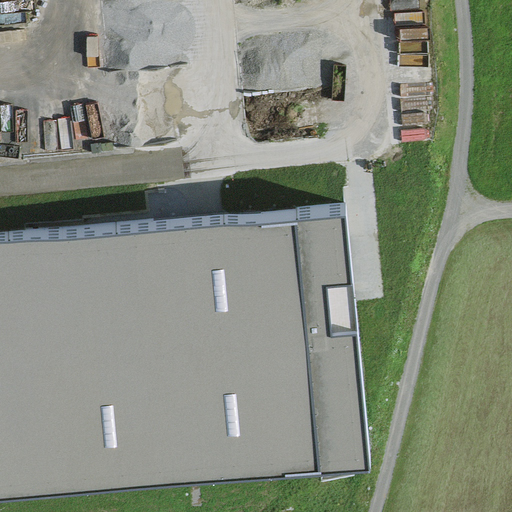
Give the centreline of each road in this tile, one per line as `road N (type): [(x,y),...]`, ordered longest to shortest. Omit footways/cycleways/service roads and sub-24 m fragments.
road 1 (track): [(374,511),(454,207),(466,96),(460,0)]
road 2 (unknown): [(221,154),(0,176)]
